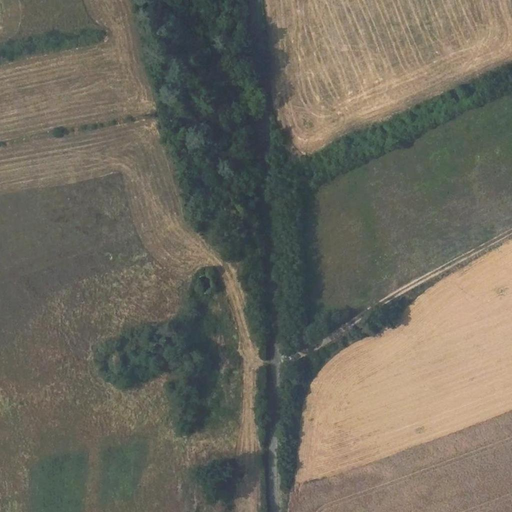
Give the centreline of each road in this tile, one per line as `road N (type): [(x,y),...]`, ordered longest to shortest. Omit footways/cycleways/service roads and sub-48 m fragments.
road 1 (unclassified): [(274,511),(251,0)]
road 2 (track): [(271,361),(304,354),(511,233)]
